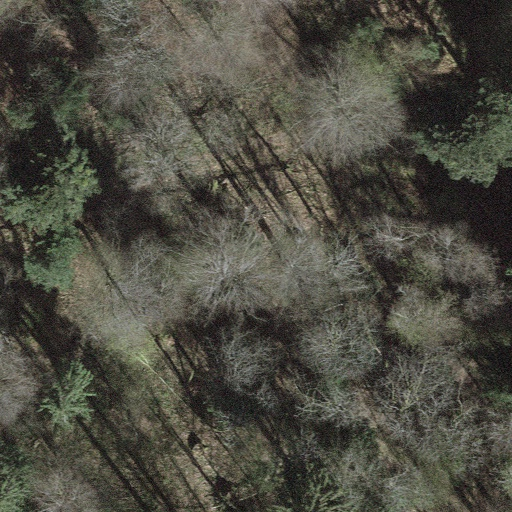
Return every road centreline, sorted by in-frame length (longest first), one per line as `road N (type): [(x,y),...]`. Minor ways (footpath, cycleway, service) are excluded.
road 1 (track): [(502,511),(428,337),(277,45),(237,0)]
road 2 (track): [(326,140),(110,192),(0,201)]
